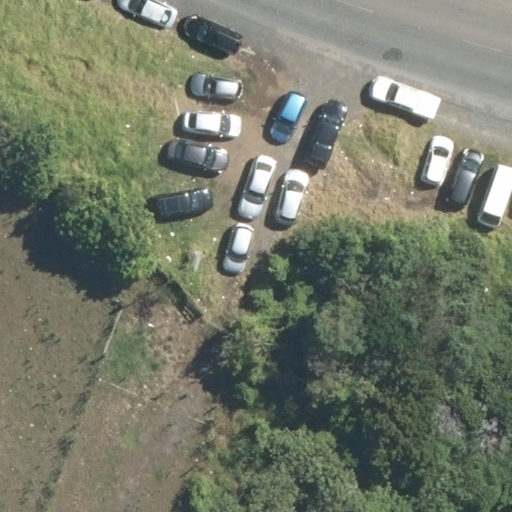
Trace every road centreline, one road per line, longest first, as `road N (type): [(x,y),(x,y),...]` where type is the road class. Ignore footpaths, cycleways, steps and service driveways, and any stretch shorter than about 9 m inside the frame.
road 1 (track): [(511,51),(264,246),(170,511)]
road 2 (tertiary): [(359,0),(511,46)]
